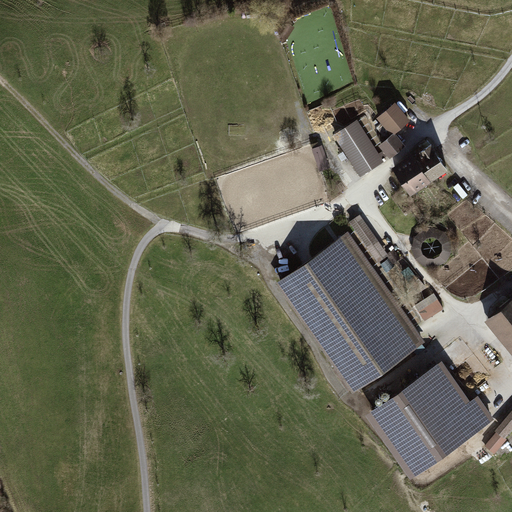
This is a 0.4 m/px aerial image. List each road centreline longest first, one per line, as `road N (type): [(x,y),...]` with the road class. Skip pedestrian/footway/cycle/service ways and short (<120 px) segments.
road 1 (track): [(429,133),(300,231),(246,240),(170,229),(145,239),(131,267),(127,358),(146,511)]
road 2 (unclassified): [(511,66),(483,98),(429,133),(457,169),(511,213)]
road 3 (track): [(359,186),(447,304),(484,309),(511,291)]
